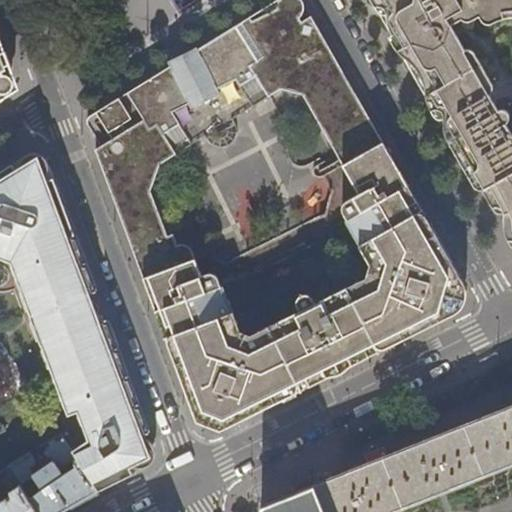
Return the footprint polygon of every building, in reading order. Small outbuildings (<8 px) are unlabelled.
[(234,117),(282,87),(302,95),(342,165),(382,142),(310,16),(301,21),(299,17),(301,15),(302,10),(303,4),(301,1),(300,0),(278,0),(277,3),(276,7),(251,20),(249,17),(199,48),(203,58),(190,64),(176,72),(173,64),(92,114),(90,116),(88,119),(89,122),(90,124),(99,139),(102,143),(97,147),(146,276),(197,257),(195,250),(189,244),(180,244),(176,232),(169,234),(152,189),(161,161),(206,134),(207,137),(210,141),(212,143),(218,146),(223,146),(230,144),(235,139),(237,136),(238,133),(238,126),(238,123),(234,117)] [(504,224),(507,234),(508,236),(511,236),(511,0),(372,0),(398,44),(406,58),(421,84),(442,121),(446,128),(450,135),(466,164),(469,162),(479,179),(494,206),(501,206),(503,208),(504,211),(504,224)] [(0,84),(1,82),(4,74),(3,70),(12,67),(10,61),(6,50),(0,52),(0,84)] [(342,370),(459,313),(462,300),(466,287),(457,272),(396,166),(382,142),(342,165),(359,194),(344,204),(343,206),(343,210),(343,213),(374,266),(371,278),(318,305),(313,296),(311,294),(308,294),(303,295),(299,298),(298,302),(298,304),(302,313),(250,339),(240,333),(219,277),(215,273),(213,272),(210,272),(204,274),(197,257),(146,276),(149,287),(155,302),(164,327),(199,421),(210,425),(221,430),(342,370)] [(48,169),(49,163),(47,157),(45,155),(41,152),(34,150),(28,152),(26,153),(25,155),(23,157),(20,163),(20,166),(17,167),(13,162),(0,170),(0,258),(7,262),(27,315),(38,342),(65,412),(74,408),(85,436),(68,448),(97,491),(103,488),(130,475),(127,470),(131,468),(134,470),(141,470),(146,457),(152,442),(146,436),(142,434),(141,431),(148,429),(111,330),(104,332),(99,320),(96,321),(91,307),(86,294),(89,292),(85,282),(92,280),(54,176),(47,178),(46,174),(48,169)] [(511,403),(260,504),(263,511),(391,511),(437,494),(439,493),(444,491),(511,464),(511,403)] [(60,435),(41,447),(51,462),(33,475),(28,468),(33,465),(35,460),(30,453),(6,468),(36,511),(61,511),(65,509),(97,491),(68,448),(60,435)] [(0,471),(0,511),(36,511),(6,468),(0,471)]
